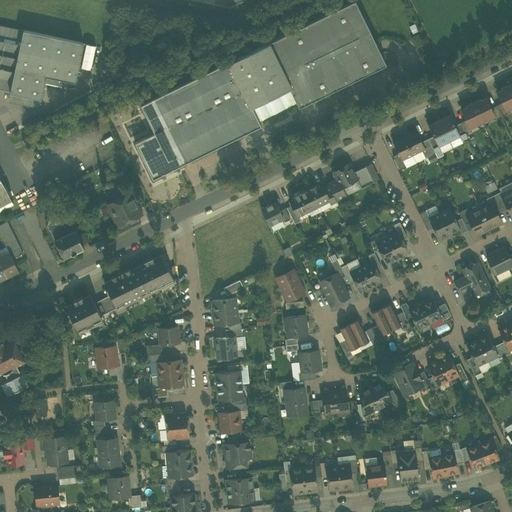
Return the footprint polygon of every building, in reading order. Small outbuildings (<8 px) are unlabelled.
[(355,0),(268,43),(292,93),(297,102),(299,107),(386,64),(355,0)] [(0,89),(10,91),(23,30),(0,25),(0,89)] [(23,30),(10,91),(10,92),(11,92),(40,98),(41,99),(44,83),(46,75),(63,79),(76,81),(84,43),(23,30)] [(86,43),(81,67),(91,70),(96,45),(86,43)] [(285,97),(292,93),(268,43),(229,61),(254,112),(261,109),(263,102),(268,104),(277,99),(278,95),(285,97)] [(259,121),(254,112),(229,61),(151,99),(151,100),(141,105),(155,133),(135,142),(153,178),(163,173),(164,176),(174,172),(172,169),(183,164),(261,125),(259,121)] [(46,75),(44,83),(62,87),(63,79),(46,75)] [(506,109),(511,106),(511,91),(508,84),(501,88),(502,89),(497,91),(498,94),(502,102),(506,109)] [(40,98),(11,92),(9,101),(38,107),(40,98)] [(254,112),(259,121),(297,102),(292,93),(285,97),(278,95),(277,99),(268,104),(263,102),(261,109),(254,112)] [(480,98),(473,102),(482,121),(494,115),(491,108),(487,100),(485,97),(481,99),(480,98)] [(470,127),(482,121),(473,102),(465,105),(466,107),(461,109),(462,112),(466,119),(470,127)] [(502,102),(496,105),(502,116),(508,113),(506,109),(502,102)] [(496,119),(502,116),(496,105),(491,108),(494,115),(496,119)] [(439,120),(449,139),(459,134),(455,125),(450,114),(449,115),(448,114),(444,116),(444,117),(439,120)] [(466,119),(460,122),(466,133),(471,130),(470,127),(466,119)] [(438,145),(438,144),(449,139),(439,120),(434,122),(433,121),(429,123),(429,124),(428,125),(433,135),(438,145)] [(467,136),(466,133),(460,122),(455,125),(459,134),(461,139),(467,136)] [(403,136),(412,154),(422,149),(425,148),(422,141),(416,130),(403,136)] [(461,139),(459,134),(449,139),(452,146),(462,141),(461,139)] [(433,135),(428,138),(435,152),(441,149),(438,144),(438,145),(433,135)] [(402,159),(412,154),(403,136),(392,141),(398,153),(401,159),(402,159)] [(425,157),(435,152),(428,138),(422,141),(425,148),(422,149),(425,157)] [(452,146),(449,139),(438,144),(441,149),(443,151),(452,146)] [(425,157),(422,149),(412,154),(416,162),(425,157)] [(394,158),(400,170),(406,167),(402,159),(401,159),(398,153),(393,155),(394,158)] [(337,179),(341,187),(342,186),(357,179),(353,171),(349,162),(348,163),(341,166),(341,168),(333,171),(337,179)] [(371,163),(366,165),(374,181),(379,179),(371,163)] [(361,188),(374,181),(366,165),(353,171),(357,179),(361,188)] [(0,177),(0,185),(10,205),(14,203),(0,177)] [(328,184),(329,186),(336,200),(338,199),(346,195),(342,186),(341,187),(337,179),(328,184)] [(342,186),(346,195),(361,188),(357,179),(342,186)] [(494,180),(484,185),(488,191),(497,187),(494,180)] [(500,191),(502,195),(511,189),(511,181),(499,188),(500,191)] [(310,187),(310,188),(318,205),(329,200),(324,189),(321,183),(316,185),(316,184),(310,187)] [(0,210),(10,205),(0,185),(0,210)] [(330,203),(336,200),(329,186),(324,189),(329,200),(330,203)] [(308,210),(318,205),(310,188),(306,190),(306,189),(305,190),(299,192),(308,210)] [(511,189),(502,195),(501,195),(508,208),(511,216),(511,189)] [(500,191),(494,194),(502,210),(508,208),(501,195),(502,195),(500,191)] [(297,215),(308,210),(299,192),(293,195),(294,196),(289,198),(292,205),(297,215)] [(118,224),(129,219),(137,215),(141,213),(135,201),(132,194),(109,205),(109,206),(111,205),(114,211),(113,211),(114,213),(113,214),(118,224)] [(497,213),(502,210),(494,194),(486,198),(489,203),(492,202),(497,213)] [(329,200),(318,205),(322,211),(332,206),(330,203),(329,200)] [(280,210),(276,202),(261,209),(269,225),(274,222),(282,219),(283,218),(280,210)] [(489,203),(479,208),(489,228),(501,222),(497,213),(492,202),(489,203)] [(287,207),(295,223),(300,221),(297,215),(292,205),(287,207)] [(318,205),(308,210),(311,216),(322,211),(318,205)] [(450,207),(439,212),(449,233),(459,228),(460,228),(456,220),(450,207)] [(290,219),(285,208),(280,210),(283,218),(285,221),(290,219)] [(458,212),(461,218),(466,228),(472,225),(466,215),(469,213),(467,208),(458,212)] [(476,234),(489,228),(479,208),(469,213),(466,215),(472,225),(476,234)] [(47,224),(55,239),(62,235),(56,225),(70,219),(66,210),(48,219),(48,220),(47,224)] [(419,213),(427,229),(433,227),(428,218),(429,217),(425,210),(419,213)] [(438,238),(449,233),(439,212),(429,217),(428,218),(433,227),(438,238)] [(129,219),(131,225),(140,220),(137,215),(129,219)] [(466,228),(461,218),(456,220),(460,228),(459,228),(461,233),(467,230),(466,228)] [(112,226),(115,232),(131,225),(129,219),(118,224),(112,226)] [(282,219),(274,222),(276,227),(284,223),(282,219)] [(0,224),(0,230),(10,226),(7,220),(0,224)] [(398,231),(401,239),(407,237),(399,222),(394,224),(397,232),(398,231)] [(13,231),(10,226),(0,230),(0,232),(2,237),(13,231)] [(55,239),(64,257),(71,253),(71,254),(76,251),(84,247),(75,229),(62,235),(55,239)] [(15,237),(13,231),(2,237),(5,242),(15,237)] [(397,232),(387,237),(397,258),(402,256),(402,255),(408,252),(401,239),(398,231),(397,232)] [(18,242),(15,237),(5,242),(6,246),(7,247),(18,242)] [(392,260),(397,258),(387,237),(376,242),(380,250),(383,256),(386,263),(392,260)] [(369,242),(374,252),(374,253),(380,250),(376,242),(375,239),(369,242)] [(21,248),(18,242),(7,247),(10,253),(11,253),(21,248)] [(0,249),(0,257),(3,256),(4,259),(11,256),(9,253),(10,253),(7,247),(6,246),(0,249)] [(487,256),(495,273),(511,264),(511,261),(509,255),(505,247),(487,256)] [(23,253),(21,248),(11,253),(13,258),(23,253)] [(381,267),(374,253),(374,252),(368,255),(371,261),(372,261),(376,269),(381,267)] [(0,257),(0,262),(6,276),(18,270),(10,253),(9,253),(11,256),(4,259),(3,256),(0,257)] [(110,294),(115,305),(123,301),(124,304),(143,295),(141,292),(156,285),(157,288),(166,283),(165,281),(173,277),(161,254),(104,282),(110,294)] [(357,258),(347,263),(351,272),(361,267),(357,258)] [(340,278),(345,275),(341,266),(337,259),(331,262),(337,273),(340,278)] [(371,261),(361,267),(371,286),(375,284),(375,283),(381,280),(376,269),(372,261),(371,261)] [(472,287),(475,292),(481,288),(486,290),(489,288),(476,261),(463,268),(466,275),(472,287)] [(347,263),(341,266),(345,275),(349,283),(354,280),(350,272),(351,272),(347,263)] [(366,288),(371,286),(361,267),(351,272),(350,272),(354,280),(360,291),(365,288),(366,288)] [(276,278),(287,300),(304,292),(293,269),(276,278)] [(325,293),(331,305),(349,297),(340,278),(337,273),(321,281),(326,292),(325,293)] [(454,281),(460,293),(472,287),(466,275),(454,281)] [(223,287),(227,295),(243,287),(240,279),(223,287)] [(141,292),(143,295),(157,288),(156,285),(141,292)] [(66,306),(78,331),(103,319),(101,315),(94,302),(90,294),(66,306)] [(94,302),(101,315),(117,307),(115,305),(110,294),(94,302)] [(212,300),(213,312),(237,310),(236,297),(212,300)] [(433,298),(421,304),(430,322),(441,316),(437,307),(433,298)] [(285,302),(286,309),(304,306),(303,300),(285,302)] [(400,305),(403,311),(406,317),(411,315),(409,310),(410,310),(406,302),(400,305)] [(445,302),(437,307),(441,316),(443,319),(451,315),(445,302)] [(391,303),(381,308),(392,329),(401,324),(396,314),(391,303)] [(418,328),(430,322),(421,304),(410,310),(409,310),(411,315),(418,328)] [(382,334),(392,329),(381,308),(372,312),(377,324),(382,334)] [(238,322),(237,310),(213,312),(214,325),(228,323),(238,322)] [(411,326),(406,317),(403,311),(396,314),(401,324),(403,330),(411,326)] [(286,329),(287,337),(307,334),(305,314),(286,317),(288,328),(286,329)] [(359,319),(349,324),(359,345),(369,340),(359,319)] [(350,349),(359,345),(349,324),(339,328),(341,331),(345,339),(350,349)] [(377,324),(371,327),(377,341),(378,343),(385,339),(382,334),(377,324)] [(509,349),(511,347),(511,329),(509,324),(498,329),(504,341),(509,350),(509,349)] [(161,343),(161,344),(164,343),(179,342),(177,326),(159,328),(161,343)] [(372,343),(377,341),(371,327),(366,330),(372,343)] [(242,336),(241,328),(229,329),(225,330),(226,337),(235,336),(235,337),(242,336)] [(334,334),(339,342),(345,339),(341,331),(334,334)] [(0,371),(2,370),(3,372),(12,367),(11,366),(16,363),(27,358),(25,353),(16,335),(15,333),(6,338),(5,336),(0,338),(0,371)] [(488,334),(477,339),(487,360),(497,355),(498,355),(493,346),(488,334)] [(216,346),(218,360),(228,359),(228,356),(237,355),(235,337),(235,336),(226,337),(216,338),(216,339),(217,339),(217,346),(216,346)] [(339,342),(345,357),(352,353),(350,349),(345,339),(339,342)] [(478,365),(487,360),(477,339),(467,345),(472,356),(477,365),(478,365)] [(504,341),(499,343),(505,355),(510,352),(509,349),(509,350),(504,341)] [(148,355),(149,354),(165,353),(164,343),(161,344),(161,343),(146,345),(148,355)] [(499,358),(505,355),(499,343),(493,346),(498,355),(497,355),(499,358)] [(95,347),(97,367),(118,365),(116,345),(95,347)] [(301,371),(315,370),(321,369),(319,349),(300,351),(301,363),(300,363),(301,371)] [(166,360),(165,353),(149,354),(150,359),(150,362),(150,363),(157,362),(157,361),(166,360)] [(448,354),(438,359),(448,379),(458,375),(459,374),(454,365),(448,354)] [(467,359),(475,375),(481,372),(478,365),(477,365),(472,356),(467,359)] [(157,361),(157,362),(158,375),(182,372),(181,359),(166,360),(157,361)] [(438,384),(448,379),(438,359),(427,364),(433,376),(437,385),(438,384)] [(151,376),(158,375),(157,362),(150,363),(150,362),(148,363),(148,365),(150,365),(151,376)] [(393,372),(404,394),(420,386),(423,385),(418,373),(413,362),(393,372)] [(458,375),(462,382),(468,379),(460,362),(454,365),(459,374),(458,375)] [(1,384),(7,396),(19,390),(29,385),(26,378),(23,373),(21,374),(16,363),(11,366),(12,367),(3,372),(8,381),(7,381),(1,384)] [(215,373),(217,386),(242,384),(241,370),(228,371),(215,373)] [(298,372),(299,380),(316,378),(315,370),(301,371),(298,372)] [(423,391),(431,386),(427,379),(424,371),(418,373),(423,385),(420,386),(423,391)] [(182,372),(158,375),(159,387),(160,387),(183,385),(182,372)] [(152,388),(159,387),(158,375),(151,376),(152,388)] [(433,376),(427,379),(431,386),(433,390),(439,387),(438,384),(437,385),(433,376)] [(382,382),(371,387),(380,406),(391,401),(392,401),(387,392),(382,382)] [(243,397),(242,384),(217,386),(218,400),(231,398),(243,397)] [(287,403),(289,416),(308,413),(304,386),(284,389),(286,403),(287,403)] [(168,396),(168,390),(160,391),(160,387),(159,387),(152,388),(153,397),(168,396)] [(371,411),(380,406),(371,387),(361,392),(363,396),(371,411)] [(325,411),(326,413),(349,410),(346,389),(323,392),(324,399),(325,411)] [(391,401),(395,407),(400,405),(393,389),(387,392),(392,401),(391,401)] [(364,414),(371,411),(363,396),(362,397),(362,403),(364,414)] [(95,401),(97,420),(104,419),(115,418),(113,399),(95,401)] [(312,400),(314,412),(325,411),(324,399),(312,400)] [(247,409),(246,403),(231,404),(228,405),(229,411),(239,410),(247,409)] [(219,412),(221,432),(231,431),(240,430),(238,418),(240,418),(239,410),(229,411),(219,412)] [(166,423),(168,439),(176,438),(189,437),(186,412),(173,413),(165,414),(166,421),(165,421),(165,423),(166,423)] [(96,438),(96,439),(97,439),(107,438),(106,425),(105,425),(94,426),(95,438),(96,438)] [(22,439),(23,447),(34,447),(33,446),(32,435),(32,432),(21,433),(22,439)] [(491,439),(494,449),(501,447),(495,434),(489,437),(490,440),(491,439)] [(45,437),(48,464),(66,462),(65,449),(66,449),(65,435),(45,437)] [(100,453),(101,466),(120,464),(117,437),(107,438),(97,439),(99,453),(100,453)] [(6,449),(3,449),(4,456),(7,456),(8,464),(25,462),(23,447),(22,439),(5,440),(6,446),(6,449)] [(490,440),(479,444),(486,463),(498,458),(494,449),(491,439),(490,440)] [(226,453),(227,467),(229,467),(241,465),(241,463),(245,462),(247,462),(247,458),(251,457),(250,448),(249,441),(246,441),(229,443),(223,444),(223,448),(224,449),(225,449),(227,449),(227,451),(226,453)] [(474,468),(486,463),(479,444),(467,449),(466,449),(470,459),(474,468)] [(416,460),(423,459),(422,450),(421,446),(415,447),(416,460)] [(466,446),(460,448),(464,461),(470,459),(466,449),(467,449),(466,446)] [(398,462),(401,481),(419,479),(416,460),(415,447),(397,449),(398,462)] [(457,463),(464,461),(460,448),(453,450),(454,452),(457,463)] [(166,452),(167,464),(191,462),(190,449),(176,450),(166,451),(166,452)] [(428,449),(422,450),(423,459),(424,469),(431,468),(429,457),(428,449)] [(454,452),(442,455),(446,474),(458,472),(457,463),(454,452)] [(394,473),(392,463),(391,455),(383,456),(384,464),(386,474),(394,473)] [(433,477),(446,474),(442,455),(429,457),(431,468),(433,477)] [(350,463),(351,473),(357,472),(355,458),(349,459),(350,463)] [(193,475),(191,462),(167,464),(169,477),(179,476),(193,475)] [(350,463),(338,465),(341,488),(353,487),(351,473),(350,463)] [(366,466),(368,485),(387,483),(386,474),(384,464),(366,466)] [(59,478),(74,477),(72,465),(58,466),(59,478)] [(314,465),(302,467),(305,491),(317,490),(316,477),(314,465)] [(329,490),(341,488),(338,465),(326,466),(328,476),(329,490)] [(293,493),(305,491),(302,467),(290,468),(292,480),(293,493)] [(108,477),(111,498),(129,496),(129,495),(127,476),(108,477)] [(226,479),(227,491),(252,488),(251,477),(251,476),(239,478),(226,479)] [(180,491),(179,482),(165,484),(166,496),(171,495),(181,494),(180,491)] [(46,506),(49,506),(50,504),(50,503),(59,502),(57,485),(35,487),(37,504),(44,504),(45,505),(46,506)] [(254,500),(252,488),(227,491),(229,502),(254,500)] [(171,495),(172,506),(196,504),(195,493),(181,494),(171,495)] [(129,496),(130,507),(132,507),(134,507),(142,506),(140,494),(129,495),(129,496)] [(493,511),(489,500),(472,506),(473,511),(493,511)] [(459,505),(461,510),(464,509),(472,506),(470,501),(459,505)]
